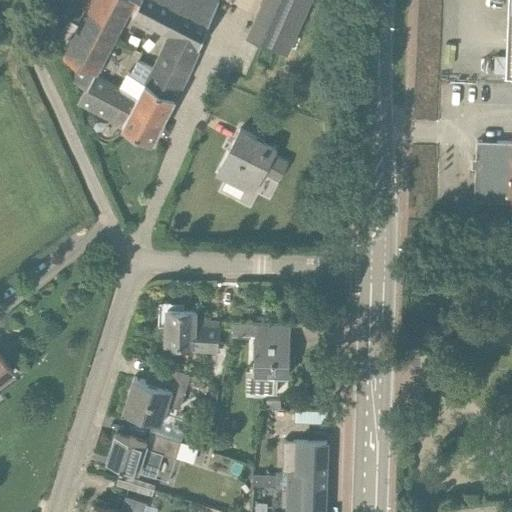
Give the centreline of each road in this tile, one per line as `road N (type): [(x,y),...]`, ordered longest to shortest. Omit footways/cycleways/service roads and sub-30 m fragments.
road 1 (unclassified): [(134,262),(8,0)]
road 2 (tertiary): [(381,0),(378,272)]
road 3 (residential): [(134,262),(57,511)]
road 4 (residential): [(378,272),(134,262)]
road 5 (tertiary): [(369,511),(378,272)]
